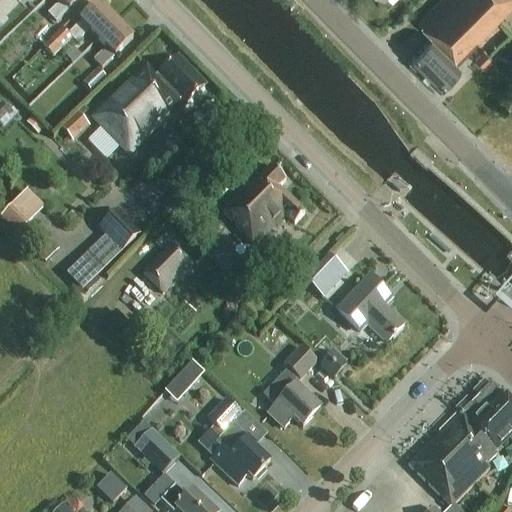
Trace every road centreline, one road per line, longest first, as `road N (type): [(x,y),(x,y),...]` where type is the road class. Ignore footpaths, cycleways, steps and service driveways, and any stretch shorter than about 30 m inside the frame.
road 1 (unclassified): [(481,334),(158,0)]
road 2 (secondary): [(511,196),(315,0)]
road 3 (tertiary): [(308,511),(481,334)]
